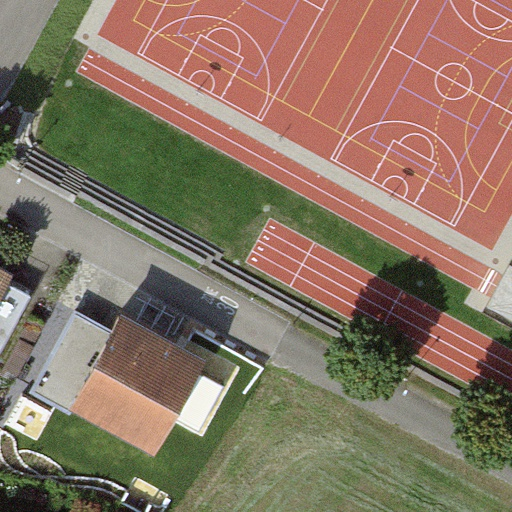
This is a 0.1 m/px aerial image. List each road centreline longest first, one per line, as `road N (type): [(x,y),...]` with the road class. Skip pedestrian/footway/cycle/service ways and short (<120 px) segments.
road 1 (residential): [(303,350),(0,188)]
road 2 (track): [(511,469),(303,350)]
